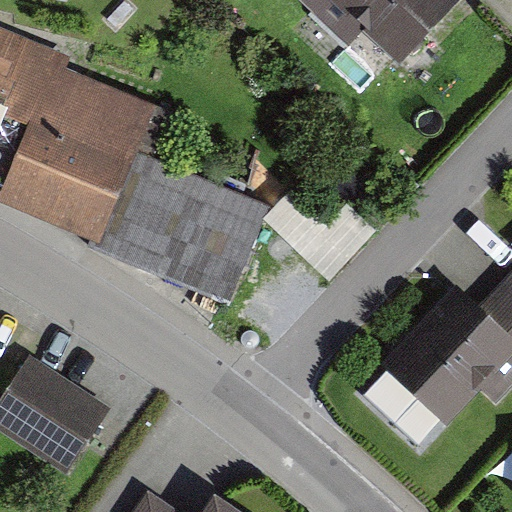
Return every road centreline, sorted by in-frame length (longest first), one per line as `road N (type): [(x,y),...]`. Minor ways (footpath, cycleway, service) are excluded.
road 1 (residential): [(511,129),(248,417)]
road 2 (residential): [(0,249),(75,290),(248,417)]
road 3 (unknown): [(197,380),(110,511)]
road 4 (residential): [(248,417),(356,511)]
